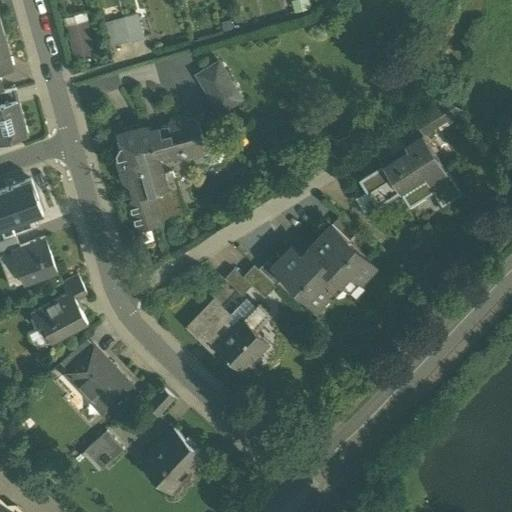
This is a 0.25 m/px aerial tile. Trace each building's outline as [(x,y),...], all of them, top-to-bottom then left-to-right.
[(85,11),(66,15),(75,54),(93,49),(85,11)] [(136,18),(124,21),(130,44),(143,41),(136,18)] [(124,21),(112,24),(118,47),(130,44),(124,21)] [(1,31),(0,31),(0,68),(11,66),(1,31)] [(232,88),(216,62),(196,74),(218,110),(238,98),(232,88)] [(2,90),(0,90),(0,102),(16,98),(17,98),(14,87),(2,90)] [(0,140),(26,134),(16,98),(0,102),(0,140)] [(443,169),(421,133),(459,109),(445,100),(371,146),(380,161),(357,177),(374,205),(398,190),(397,189),(422,174),(426,181),(444,170),(443,169)] [(167,124),(149,129),(143,125),(115,133),(118,145),(114,152),(122,180),(129,183),(162,173),(157,157),(180,150),(187,154),(199,151),(200,151),(203,144),(203,143),(197,123),(191,119),(186,121),(177,116),(171,118),(167,124)] [(211,141),(203,143),(203,144),(200,151),(199,151),(201,158),(208,162),(218,159),(222,153),(221,152),(219,145),(211,141)] [(444,170),(426,181),(422,174),(397,189),(398,190),(408,205),(432,189),(441,203),(461,190),(445,167),(443,169),(444,170)] [(162,173),(129,183),(132,195),(128,203),(135,228),(159,221),(158,216),(181,210),(171,170),(162,173)] [(42,211),(30,178),(0,188),(0,226),(30,215),(42,211)] [(355,230),(338,214),(329,223),(347,240),(355,230)] [(0,239),(15,234),(35,227),(30,215),(0,226),(0,239)] [(347,240),(329,223),(327,225),(330,227),(315,244),(312,241),(305,248),(337,278),(347,288),(371,262),(347,240)] [(15,234),(0,239),(0,253),(11,249),(19,245),(15,234)] [(19,245),(11,249),(23,281),(56,269),(44,236),(19,245)] [(337,278),(305,248),(299,254),(290,245),(288,247),(290,249),(275,265),(273,263),(271,265),(282,275),(313,304),(337,278)] [(454,267),(436,250),(428,259),(446,276),(454,267)] [(271,265),(265,259),(256,268),(273,284),(282,275),(271,265)] [(446,276),(428,259),(420,268),(437,284),(446,276)] [(256,268),(252,264),(240,276),(251,286),(262,296),(273,284),(256,268)] [(437,284),(420,268),(412,277),(429,293),(437,284)] [(240,276),(233,269),(224,279),(242,295),(251,286),(240,276)] [(77,274),(63,280),(69,291),(70,291),(74,298),(86,292),(77,274)] [(69,291),(29,312),(37,329),(42,326),(48,339),(85,320),(74,298),(70,291),(69,291)] [(210,300),(184,326),(204,346),(214,336),(219,342),(233,328),(225,319),(227,317),(210,300)] [(258,303),(244,317),(256,329),(270,315),(258,303)] [(256,329),(244,317),(233,328),(219,342),(216,345),(248,377),(256,369),(248,360),(267,340),(256,329)] [(86,336),(60,361),(68,370),(94,345),(86,336)] [(130,384),(94,345),(68,370),(66,372),(92,400),(97,395),(107,405),(130,384)] [(161,385),(145,403),(156,413),(172,396),(161,385)] [(140,399),(135,405),(139,409),(145,403),(140,399)] [(205,455),(172,425),(171,427),(172,428),(140,463),(139,462),(138,463),(170,493),(171,491),(168,488),(188,467),(191,470),(192,468),(191,468),(202,456),(203,456),(205,455)] [(123,447),(105,428),(84,449),(102,467),(123,447)]
